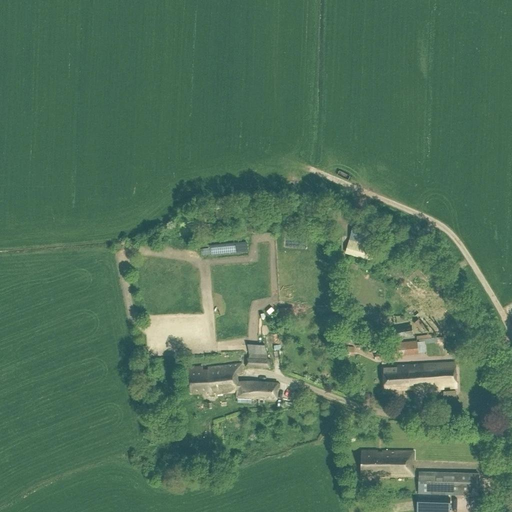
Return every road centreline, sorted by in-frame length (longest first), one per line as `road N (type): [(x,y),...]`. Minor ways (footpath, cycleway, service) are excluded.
road 1 (unclassified): [(310,169),(442,226),(511,332)]
road 2 (unclassified): [(267,373),(380,412),(506,426)]
